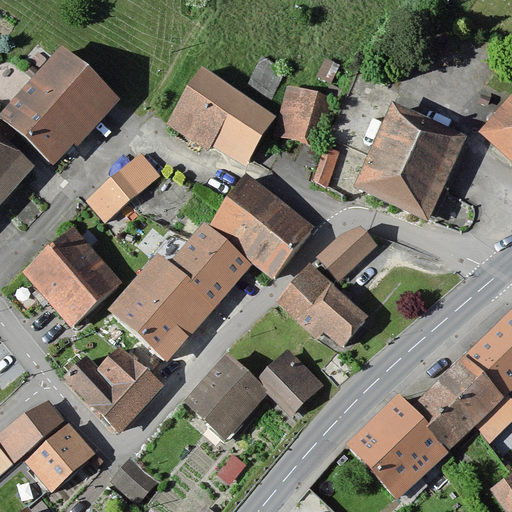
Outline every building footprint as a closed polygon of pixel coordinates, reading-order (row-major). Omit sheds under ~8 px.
[(64,55),(3,118),(52,165),(113,102),(64,55)] [(263,61),(249,87),(271,99),(285,73),(263,61)] [(326,61),(318,78),(331,84),(340,67),(326,61)] [(206,79),(177,128),(247,170),(276,121),(206,79)] [(289,91),(276,137),(317,148),(329,102),(289,91)] [(354,95),(336,134),(378,153),(361,192),(429,222),(464,144),(354,95)] [(511,102),(483,136),(511,161),(511,102)] [(0,203),(31,171),(0,142),(0,203)] [(339,154),(325,149),(314,183),(328,187),(339,154)] [(141,158),(88,203),(105,223),(158,177),(141,158)] [(309,235),(249,186),(216,228),(209,222),(174,265),(161,255),(114,313),(173,361),(254,262),(274,278),(309,235)] [(356,229),(320,263),(339,283),(375,248),(356,229)] [(73,232),(25,274),(70,326),(118,285),(73,232)] [(367,320),(310,270),(278,305),(318,341),(324,334),(340,349),(367,320)] [(511,320),(412,416),(448,453),(476,427),(490,443),(511,422),(511,401),(507,396),(511,391),(511,320)] [(85,361),(66,381),(121,431),(160,389),(123,356),(103,378),(85,361)] [(228,363),(186,409),(225,444),(266,399),(290,421),(320,388),(288,358),(259,391),(228,363)] [(398,402),(348,450),(398,501),(448,453),(412,416),(398,402)] [(0,511),(21,511),(92,457),(48,405),(0,439),(0,511)] [(130,460),(109,485),(140,511),(161,486),(130,460)] [(511,479),(511,478),(492,491),(506,511),(510,511),(511,511),(511,479)]
